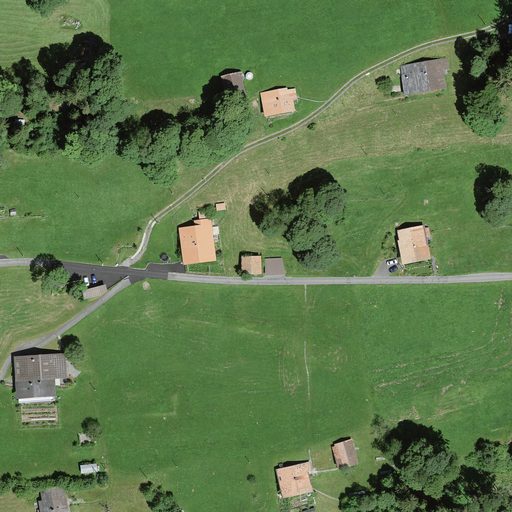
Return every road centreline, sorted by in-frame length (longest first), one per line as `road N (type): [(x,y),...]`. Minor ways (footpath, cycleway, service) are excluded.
road 1 (track): [(511,17),(360,76),(302,123),(240,151),(153,221),(122,272)]
road 2 (track): [(18,352),(138,274)]
